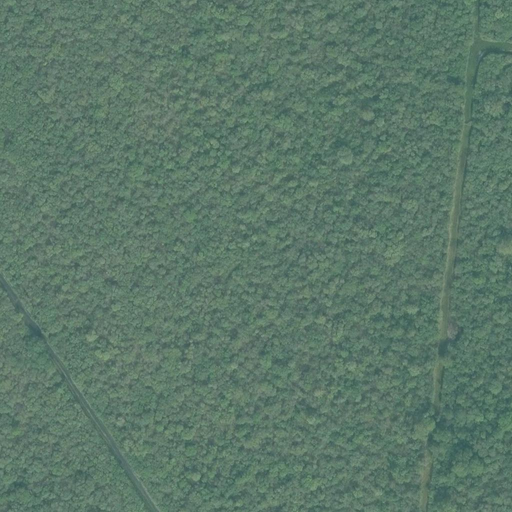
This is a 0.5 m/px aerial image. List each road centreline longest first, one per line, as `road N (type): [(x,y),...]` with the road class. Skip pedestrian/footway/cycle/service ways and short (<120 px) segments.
road 1 (track): [(424,511),(472,45)]
road 2 (track): [(156,511),(0,276)]
